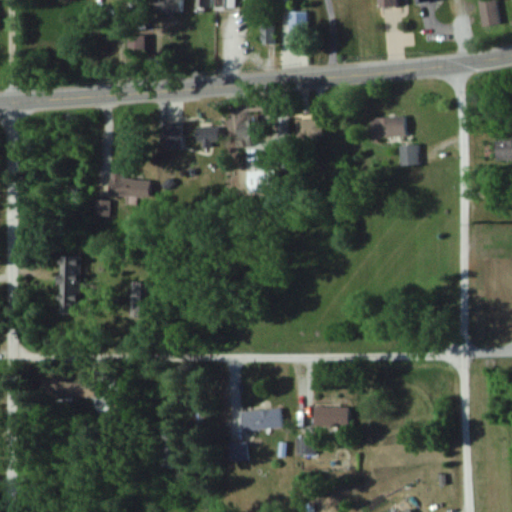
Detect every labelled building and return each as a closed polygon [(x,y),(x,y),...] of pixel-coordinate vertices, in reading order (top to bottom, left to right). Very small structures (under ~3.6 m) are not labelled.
[(184,0),(158,0),(158,12),(185,12),(184,0)] [(273,27),(265,27),(266,41),(273,41),(273,27)] [(408,137),(408,117),(374,117),(374,137),(408,137)] [(327,139),(327,119),(302,119),(302,139),(327,139)] [(251,122),(251,138),(268,138),(268,122),(251,122)] [(183,123),(161,123),(160,149),(183,149),(183,123)] [(221,147),(222,127),(202,126),(201,146),(221,147)] [(511,159),(511,139),(498,139),(498,160),(511,159)] [(404,166),(422,164),(420,144),(402,146),(404,166)] [(253,171),(254,192),(283,191),(282,170),(253,171)] [(112,175),(111,195),(153,196),(153,176),(112,175)] [(61,314),(74,315),(74,305),(81,305),(81,256),(61,255),(61,314)] [(350,407),(316,407),(316,427),(350,427),(350,407)] [(242,410),(242,428),(283,428),(283,410),(242,410)] [(182,469),(182,442),(166,442),(166,469),(182,469)]
